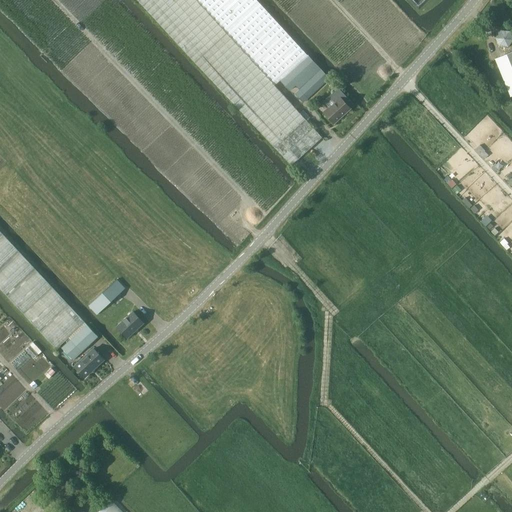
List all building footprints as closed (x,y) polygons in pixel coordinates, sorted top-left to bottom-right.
[(137,0),(159,23),(226,95),(291,165),(322,137),(275,85),(280,80),(307,55),(256,0),(137,0)] [(508,47),(511,41),(511,36),(510,31),(500,31),(496,38),(499,46),(508,47)] [(510,96),(511,95),(511,51),(495,59),(510,96)] [(307,55),(280,80),(290,91),(296,86),(299,90),(308,99),(330,78),(308,55),(307,55)] [(329,107),(323,112),(334,124),(351,109),(349,106),(353,103),(338,88),(324,101),(329,107)] [(97,315),(125,288),(117,279),(6,161),(0,167),(0,211),(88,306),(97,315)] [(0,288),(56,349),(69,337),(70,339),(61,348),(73,360),(98,336),(86,324),(0,232),(0,288)] [(127,338),(143,323),(132,311),(116,326),(127,338)] [(85,378),(104,360),(93,347),(73,365),(85,378)] [(74,501),(67,494),(60,500),(70,511),(84,511),(79,506),(83,502),(78,497),(74,501)]
